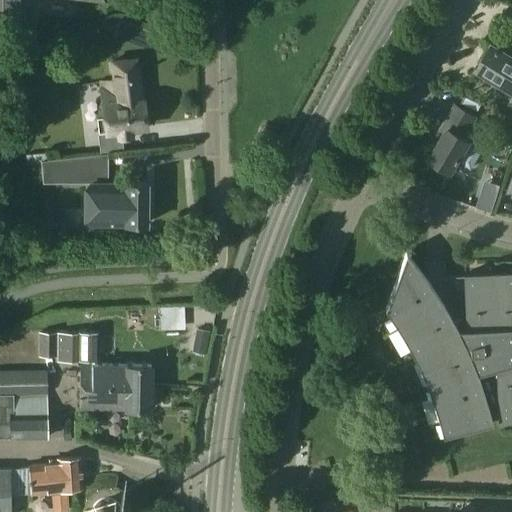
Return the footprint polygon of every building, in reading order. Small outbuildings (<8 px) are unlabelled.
[(0,0),(0,18),(26,19),(25,0),(0,0)] [(477,70),(511,91),(511,52),(510,56),(491,45),(477,70)] [(144,101),(143,101),(137,58),(112,61),(114,79),(100,81),(101,88),(102,88),(106,116),(98,117),(100,132),(108,131),(109,138),(132,136),(131,128),(147,126),(144,101)] [(463,137),(476,116),(456,104),(441,129),(446,132),(430,159),(451,171),(457,161),(471,169),(483,148),(463,137)] [(500,130),(511,134),(511,119),(505,117),(500,130)] [(80,183),(80,158),(60,160),(60,183),(80,183)] [(148,223),(148,182),(91,182),(91,223),(148,223)] [(436,409),(443,434),(499,419),(499,420),(511,416),(511,272),(463,274),(464,298),(464,314),(465,327),(459,327),(428,279),(426,275),(406,250),(385,307),(397,324),(407,342),(417,361),(427,384),(436,409)] [(39,332),(39,355),(55,356),(56,356),(56,332),(39,332)] [(55,356),(55,360),(77,361),(78,361),(78,333),(56,332),(56,356),(55,356)] [(78,361),(77,361),(77,365),(79,365),(79,386),(151,387),(151,365),(94,364),(94,358),(98,358),(98,333),(78,333),(78,361)] [(0,438),(48,438),(47,414),(46,371),(0,371),(0,438)] [(79,386),(79,408),(150,409),(151,387),(79,386)] [(0,467),(0,511),(11,511),(11,495),(34,493),(53,492),(55,511),(69,511),(68,490),(83,489),(81,456),(59,457),(59,462),(32,464),(32,466),(10,468),(10,467),(0,467)] [(122,511),(121,508),(121,506),(119,504),(118,502),(116,501),(114,500),(112,499),(110,498),(107,498),(104,498),(101,499),(99,500),(97,502),(95,504),(94,506),(93,508),(92,511),(91,511),(122,511)]
